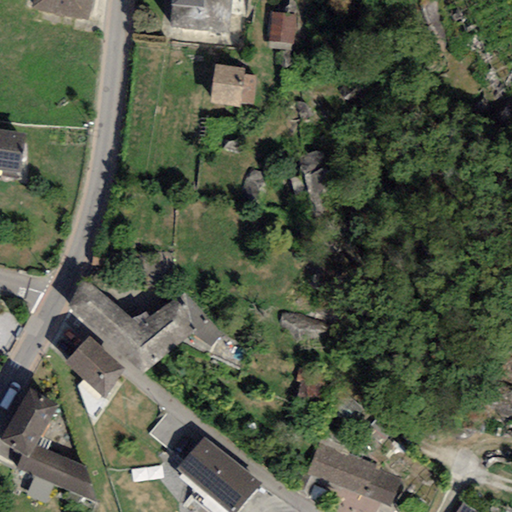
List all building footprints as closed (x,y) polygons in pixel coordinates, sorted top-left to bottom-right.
[(92,0),(34,0),(31,15),(87,27),(92,0)] [(231,0),(168,0),(166,36),(228,40),(231,0)] [(295,16),(271,14),(268,44),(293,46),(295,16)] [(243,72),(212,68),(208,107),(241,111),(241,106),(254,108),(258,78),(243,76),(243,72)] [(25,139),(0,134),(0,175),(18,178),(25,139)] [(140,330),(83,282),(69,310),(142,377),(185,343),(206,354),(222,334),(185,294),(140,330)] [(125,378),(88,344),(65,368),(103,403),(125,378)] [(63,411),(27,393),(0,444),(0,447),(25,461),(20,469),(98,510),(85,471),(43,449),(63,411)] [(242,511),(263,488),(205,440),(176,476),(220,511),(242,511)] [(404,475),(320,443),(306,477),(391,510),(404,475)] [(343,511),(378,511),(380,507),(348,497),(343,511)]
